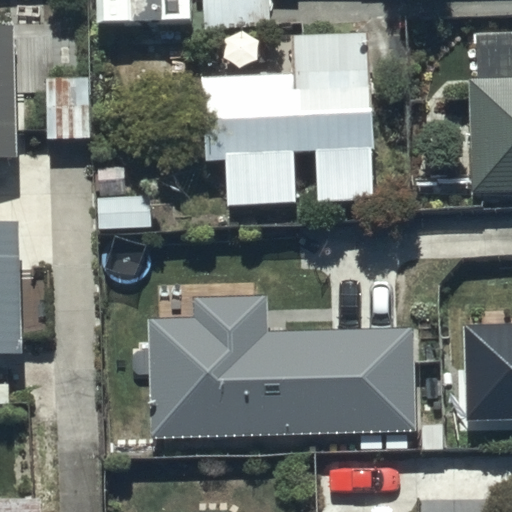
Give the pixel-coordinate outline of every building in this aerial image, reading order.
[(193,0),(196,38),(280,32),(277,0),(193,0)] [(511,44),(466,44),(465,86),(462,86),(462,201),(511,201),(511,44)] [(359,212),(356,45),(280,46),(281,86),(188,87),(190,176),(215,176),(216,215),(282,213),(282,164),(303,164),(304,213),(359,212)] [(0,165),(2,166),(0,78),(0,362),(13,362),(10,228),(0,228),(0,165)] [(87,85),(36,87),(37,145),(88,144),(87,85)] [(117,172),(88,173),(89,205),(86,205),(87,243),(142,242),(141,205),(118,205),(117,172)] [(135,326),(138,446),(406,439),(403,337),(259,341),(258,305),(181,307),(181,325),(135,326)]
